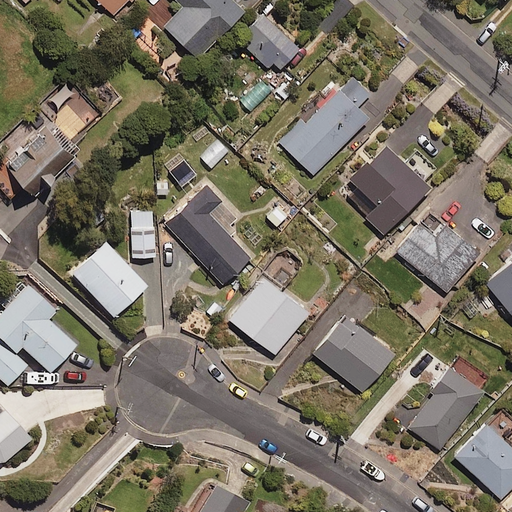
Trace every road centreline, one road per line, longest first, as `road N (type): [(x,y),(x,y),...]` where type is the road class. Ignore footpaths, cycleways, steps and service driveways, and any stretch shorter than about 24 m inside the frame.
road 1 (residential): [(399,511),(315,451),(216,403),(137,390)]
road 2 (residential): [(408,0),(511,96)]
